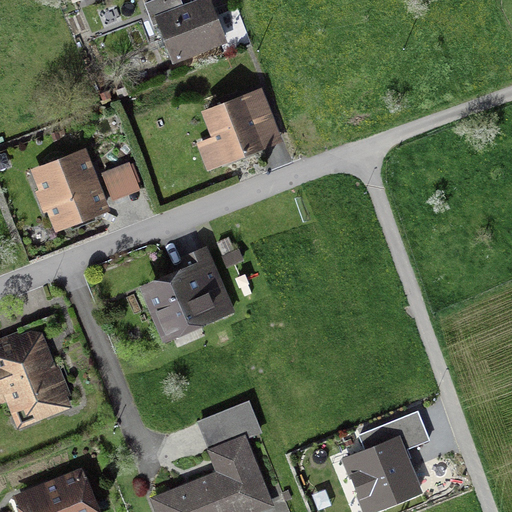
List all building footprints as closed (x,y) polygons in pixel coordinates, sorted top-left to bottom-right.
[(206,0),(187,0),(153,13),(170,59),(222,40),(206,0)] [(275,141),(255,86),(199,106),(219,161),(275,141)] [(78,146),(27,166),(51,227),(102,207),(78,146)] [(236,314),(207,249),(180,261),(186,273),(142,293),(165,345),(236,314)] [(0,400),(6,398),(16,422),(66,403),(35,324),(0,337),(0,400)] [(365,445),(341,454),(364,511),(366,511),(424,489),(407,446),(430,437),(418,408),(360,431),(365,445)] [(240,435),(207,448),(216,471),(149,497),(155,511),(243,511),(267,502),(240,435)] [(97,511),(80,468),(10,494),(17,511),(97,511)]
